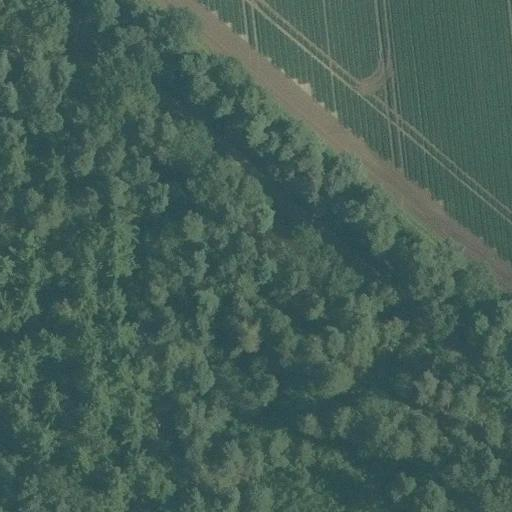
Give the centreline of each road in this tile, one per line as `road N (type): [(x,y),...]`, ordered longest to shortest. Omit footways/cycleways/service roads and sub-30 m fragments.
road 1 (track): [(511,391),(54,0)]
road 2 (track): [(103,511),(0,447)]
